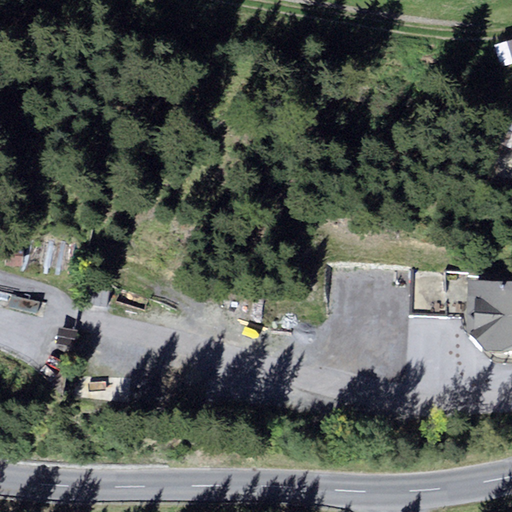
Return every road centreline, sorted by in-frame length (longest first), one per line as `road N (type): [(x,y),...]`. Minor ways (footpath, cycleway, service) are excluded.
road 1 (unclassified): [(0,277),(101,320),(364,401),(511,396)]
road 2 (secondary): [(511,470),(403,491),(0,472)]
road 3 (track): [(511,28),(281,0)]
